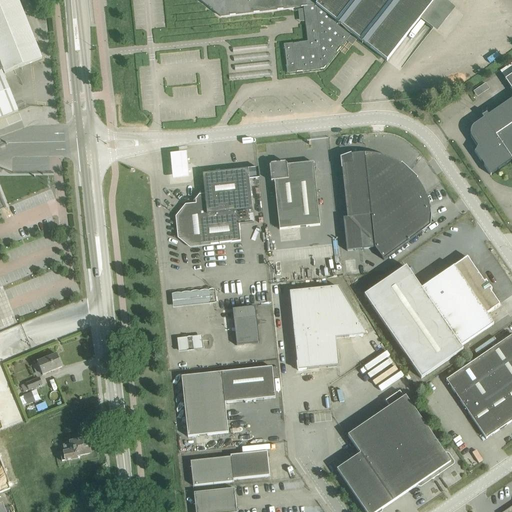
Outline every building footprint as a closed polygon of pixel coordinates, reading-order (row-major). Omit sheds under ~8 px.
[(0,0),(0,118),(19,111),(6,79),(16,75),(14,69),(42,58),(18,0),(0,0)] [(198,0),(220,17),(304,7),(308,42),(284,45),(287,74),(324,69),(352,34),(387,61),(419,20),(437,33),(455,9),(444,0),(198,0)] [(511,74),(505,80),(511,90),(511,95),(482,116),(483,119),(474,125),(472,127),(471,129),(470,132),(470,135),(470,137),(471,140),(472,143),(474,145),(476,147),(477,147),(475,151),(474,152),(491,176),(511,161),(511,160),(511,74)] [(484,93),(489,90),(486,85),(481,88),(484,93)] [(185,151),(169,154),(172,179),(189,177),(185,151)] [(344,219),(347,250),(375,247),(371,216),(370,201),(405,175),(403,173),(403,171),(403,168),(404,166),(403,165),(402,166),(400,164),(393,161),(386,158),(379,156),(372,154),(364,154),(357,154),(350,156),(349,155),(341,158),(348,218),(344,219)] [(275,182),(280,230),(320,226),(313,163),(287,165),(287,164),(285,163),(271,164),(269,166),(271,182),(275,182)] [(186,207),(177,218),(180,238),(191,246),(211,244),(211,245),(241,241),(239,225),(250,224),(249,210),(252,210),(248,169),(203,174),(205,195),(199,195),(196,200),(196,205),(186,207)] [(429,206),(426,195),(424,191),(422,188),(420,184),(418,181),(416,178),(416,177),(415,176),(412,178),(408,178),(405,176),(405,175),(370,201),(371,216),(375,247),(384,260),(422,233),(431,227),(431,219),(431,217),(429,206)] [(293,248),(294,259),(334,255),(333,245),(296,248),(295,242),(281,244),(281,249),(293,248)] [(421,289),(406,267),(365,296),(421,378),(462,350),(461,347),(493,325),(486,314),(500,305),(490,291),(492,290),(486,281),(484,282),(470,262),(470,261),(467,257),(463,260),(421,289)] [(330,288),(336,339),(367,335),(338,287),(330,288)] [(295,343),(336,339),(330,288),(290,293),(295,343)] [(255,307),(233,310),(237,346),(259,343),(255,307)] [(511,335),(479,358),(493,377),(511,364),(511,335)] [(336,339),(295,343),(298,371),(339,367),(336,339)] [(62,367),(57,354),(38,362),(43,375),(62,367)] [(459,400),(493,377),(479,358),(446,381),(459,400)] [(511,392),(511,364),(493,377),(506,397),(511,392)] [(182,377),(188,437),(228,433),(225,403),(275,398),(273,378),(272,368),(182,377)] [(489,408),(506,397),(493,377),(459,400),(473,420),(489,408)] [(44,386),(41,379),(22,386),(25,394),(30,391),(44,386)] [(30,391),(25,394),(23,394),(27,404),(34,401),(30,391)] [(409,484),(412,489),(429,477),(430,478),(433,479),(439,475),(439,472),(439,471),(450,463),(406,397),(404,398),(400,392),(386,401),(390,407),(348,436),(360,454),(337,470),(365,511),(378,511),(406,493),(402,488),(409,484)] [(511,405),(506,397),(489,408),(503,428),(511,421),(511,405)] [(489,408),(473,420),(486,439),(503,428),(489,408)] [(71,445),(63,446),(65,454),(60,454),(62,462),(80,458),(79,456),(90,454),(89,448),(91,447),(90,440),(88,441),(87,440),(71,443),(71,445)] [(231,458),(191,462),(194,486),(234,482),(234,481),(270,477),(267,452),(231,456),(231,458)] [(402,488),(406,493),(412,489),(409,484),(402,488)] [(236,511),(234,489),(194,493),(196,511),(236,511)]
